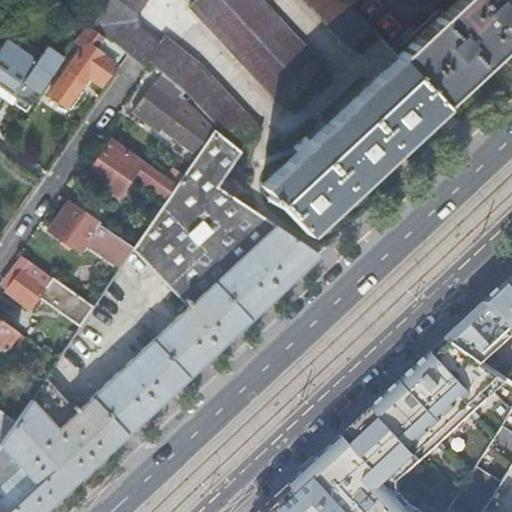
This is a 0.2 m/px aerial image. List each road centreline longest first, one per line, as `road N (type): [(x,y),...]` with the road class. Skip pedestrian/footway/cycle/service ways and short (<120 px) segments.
road 1 (primary): [(511,136),(110,511)]
road 2 (residential): [(211,511),(511,228)]
road 3 (residential): [(126,88),(0,270)]
